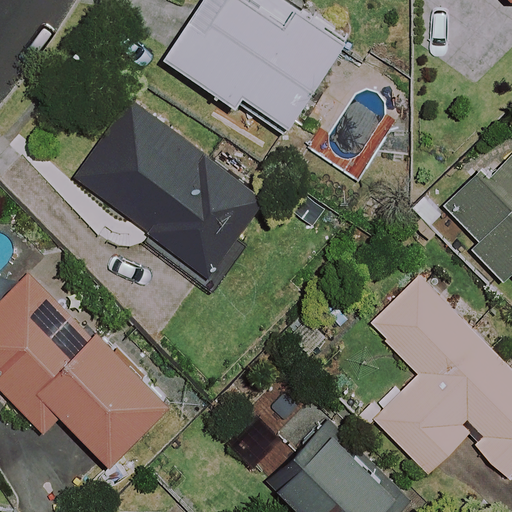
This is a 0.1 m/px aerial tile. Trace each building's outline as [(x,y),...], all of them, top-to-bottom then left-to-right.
[(344,42),(278,0),(202,0),(168,56),(239,101),(245,92),(294,122),(344,42)] [(264,197),(132,102),(78,177),(210,272),(264,197)] [(511,166),(502,176),(491,165),(447,207),(476,238),(465,248),(502,287),(511,277),(511,166)] [(94,334),(33,271),(0,303),(0,385),(43,429),(62,411),(111,462),(171,403),(99,329),(94,334)] [(511,370),(419,276),(370,324),(418,373),(374,416),(428,472),(466,435),(508,477),(511,473),(511,370)] [(398,511),(408,502),(326,420),(299,447),(306,454),(276,484),(303,511),(398,511)]
